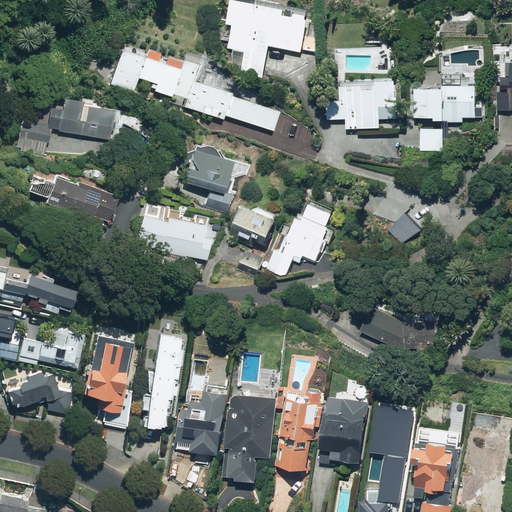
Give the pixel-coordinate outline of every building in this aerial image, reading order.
[(308,16),(236,0),(230,0),(226,23),(232,25),(228,48),(233,50),(232,55),(235,72),(263,78),(269,46),(301,53),(308,16)] [(222,119),(224,115),(273,131),(279,111),(232,96),(230,95),(230,93),(192,80),(197,63),(199,56),(183,51),(182,59),(164,54),(163,56),(157,54),(158,52),(145,48),(144,50),(122,43),(120,49),(112,75),(109,84),(133,91),(137,78),(154,83),(154,85),(150,84),(149,87),(153,88),(152,91),(173,98),(171,103),(180,106),(182,98),(186,99),(184,107),(222,119)] [(511,54),(505,55),(505,75),(500,75),(500,90),(511,89),(511,54)] [(393,80),(393,77),(346,80),(346,82),(340,82),(340,84),(326,85),(327,120),(346,119),(346,129),(380,128),(380,119),(397,118),(395,80),(393,80)] [(476,118),(475,85),(442,85),(442,88),(414,88),(415,118),(434,118),(434,121),(448,121),(448,122),(464,122),(464,118),(476,118)] [(108,140),(112,110),(98,108),(99,102),(61,98),(60,109),(48,107),(46,123),(25,121),(24,126),(20,125),(17,147),(21,148),(21,151),(45,155),(47,143),(49,143),(50,129),(58,129),(57,131),(108,140)] [(443,129),(421,128),(421,151),(443,151),(443,129)] [(231,160),(191,149),(182,183),(208,190),(206,198),(227,204),(230,194),(226,193),(230,179),(226,178),(231,160)] [(107,223),(117,196),(75,180),(74,183),(69,181),(71,177),(56,171),(43,203),(90,220),(92,217),(107,223)] [(317,260),(329,226),(327,225),(332,213),(309,204),(304,215),(298,213),(288,236),(286,235),(279,251),(275,249),(267,269),(282,275),(287,274),(293,260),(300,263),(304,255),(317,260)] [(234,221),(267,237),(275,220),(271,217),(271,214),(258,208),(253,210),(241,206),(234,221)] [(142,215),(134,242),(206,260),(209,238),(203,237),(206,216),(193,214),(192,222),(166,217),(165,221),(142,215)] [(265,258),(247,250),(241,261),(260,269),(265,258)] [(0,301),(20,306),(23,294),(36,299),(35,302),(44,304),(42,309),(58,314),(60,309),(68,312),(76,291),(27,274),(25,282),(3,277),(4,277),(6,267),(0,265),(0,301)] [(437,356),(437,315),(430,315),(430,322),(408,321),(373,306),(359,331),(406,352),(406,356),(437,356)] [(0,350),(5,352),(13,317),(0,314),(0,350)] [(48,343),(40,341),(22,338),(17,360),(35,364),(36,360),(76,368),(80,349),(83,334),(51,327),(48,343)] [(186,337),(157,333),(151,371),(145,370),(146,378),(148,392),(147,394),(141,393),(138,409),(144,410),(143,415),(141,414),(140,426),(141,426),(141,427),(149,428),(150,427),(156,428),(156,426),(160,427),(160,426),(170,427),(186,337)] [(94,408),(103,411),(101,424),(126,429),(133,390),(119,388),(122,376),(126,377),(134,342),(96,334),(88,367),(84,385),(83,385),(81,394),(95,400),(94,408)] [(10,409),(44,402),(46,410),(67,414),(74,389),(55,386),(52,372),(42,375),(41,371),(24,375),(25,380),(4,387),(10,409)] [(286,398),(276,465),(291,470),(306,470),(311,440),(314,440),(316,427),(320,427),(323,405),(321,402),(322,393),(319,388),(310,387),(306,390),(305,393),(300,392),(289,391),(286,398)] [(221,430),(228,394),(204,392),(202,402),(185,399),(178,425),(177,441),(179,441),(178,448),(190,450),(190,451),(218,455),(221,433),(221,430)] [(277,397),(236,393),(231,398),(230,409),(228,409),(224,448),(229,448),(229,455),(224,456),(222,476),(235,477),(235,480),(255,482),(258,462),(256,459),(256,457),(271,458),(277,397)] [(370,402),(328,396),(319,432),(316,459),(319,459),(319,463),(331,464),(331,461),(360,464),(362,438),(370,402)] [(409,452),(411,443),(412,435),(416,406),(380,400),(373,447),(386,449),(379,489),(365,490),(365,501),(359,502),(359,511),(394,511),(394,503),(399,504),(408,452),(409,452)] [(511,416),(501,415),(499,429),(511,430),(511,416)] [(503,475),(509,439),(484,435),(484,432),(474,431),(473,434),(469,433),(465,460),(472,472),(471,478),(463,477),(458,511),(482,511),(487,484),(492,485),(494,474),(503,475)] [(453,472),(456,452),(414,446),(409,474),(415,475),(414,489),(431,492),(432,489),(442,490),(450,491),(452,481),(456,482),(458,473),(453,472)] [(0,511),(46,511),(47,509),(27,505),(28,500),(0,493),(0,511)]
